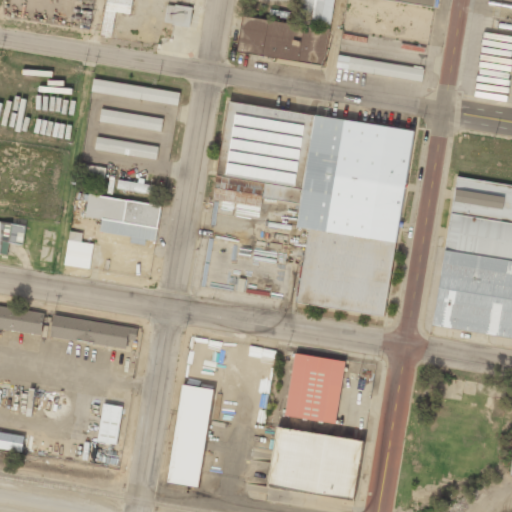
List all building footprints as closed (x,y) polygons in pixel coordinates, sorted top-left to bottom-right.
[(112,36),(115,12),(130,13),(131,0),(104,0),(102,35),(112,36)] [(238,56),(326,66),(333,0),(301,0),(299,25),(242,19),(238,56)] [(381,0),(436,8),(437,0),(381,0)] [(189,27),(192,8),(167,3),(163,23),(189,27)] [(422,82),(424,68),(338,57),(336,71),(422,82)] [(178,105),(180,92),(93,79),(91,92),(178,105)] [(220,178),(229,179),(228,192),(301,202),(297,229),(308,230),(298,305),(388,317),(413,129),(229,105),(220,178)] [(160,131),(162,119),(101,108),(99,121),(160,131)] [(94,150),(156,159),(158,146),(96,137),(94,150)] [(106,168),(81,163),(78,179),(103,185),(106,168)] [(432,326),(511,339),(511,187),(458,177),(432,326)] [(153,185),(118,180),(117,190),(152,194),(153,185)] [(156,242),(161,206),(87,196),(84,218),(102,221),(100,235),(156,242)] [(0,255),(7,256),(9,244),(23,246),(26,226),(0,222),(0,255)] [(88,270),(92,245),(79,244),(80,235),(70,233),(65,267),(88,270)] [(0,329),(41,335),(44,313),(0,307),(0,329)] [(126,349),(127,340),(135,341),(137,329),(53,317),(50,338),(126,349)] [(285,417),(335,425),(345,362),(294,355),(285,417)] [(200,489),(213,390),(182,386),(168,484),(200,489)] [(97,442),(116,445),(122,408),(103,405),(97,442)] [(353,502),(364,443),(279,428),(268,486),(353,502)] [(0,450),(21,454),(24,437),(0,433),(0,450)]
